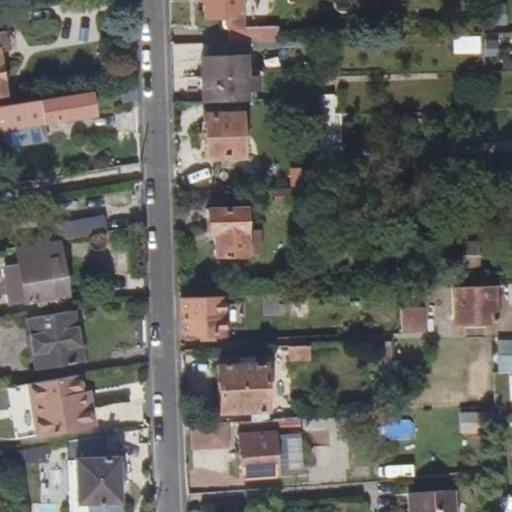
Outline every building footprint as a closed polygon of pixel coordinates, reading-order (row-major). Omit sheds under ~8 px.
[(240,27),(239,0),(201,0),(201,8),(206,13),(222,12),(222,42),(279,40),(279,26),(240,27)] [(358,38),(357,29),(331,30),(331,39),(347,38),(358,38)] [(369,38),(369,29),(357,29),(358,38),(369,38)] [(258,98),(258,77),(246,77),(245,54),(200,56),(202,99),(258,98)] [(45,125),(94,116),(90,92),(0,107),(0,132),(5,131),(45,125)] [(316,95),(316,151),(336,151),(336,95),(316,95)] [(240,154),(239,112),(203,113),(204,155),(240,154)] [(48,143),(45,125),(5,131),(8,149),(48,143)] [(314,184),(314,183),(264,185),(264,197),(314,195),(314,184)] [(247,261),(246,214),(205,216),(206,241),(214,241),(214,262),(247,261)] [(104,233),(102,219),(57,227),(59,241),(104,233)] [(480,270),(479,241),(458,242),(458,270),(480,270)] [(67,296),(56,242),(15,249),(18,266),(26,304),(39,301),(40,309),(58,305),(57,298),(67,296)] [(26,304),(18,266),(5,268),(13,306),(26,304)] [(494,322),(492,285),(452,286),(455,324),(494,322)] [(222,334),(220,295),(180,296),(181,335),(222,334)] [(398,334),(422,335),(423,308),(399,307),(398,334)] [(81,363),(72,312),(27,320),(36,371),(81,363)] [(392,392),(390,344),(377,345),(380,393),(392,392)] [(309,364),(308,349),(289,350),(290,365),(309,364)] [(268,420),(264,362),(217,365),(219,411),(252,409),(252,421),(268,420)] [(93,428),(89,404),(82,405),(78,376),(28,385),(37,437),(93,428)] [(298,418),(297,409),(281,410),(281,419),(298,418)] [(315,427),(315,446),(328,445),(328,427),(315,427)] [(277,476),(275,433),(239,434),(241,477),(277,476)] [(115,508),(114,459),(74,459),(74,502),(84,502),(84,511),(112,511),(113,507),(115,508)] [(449,511),(448,487),(405,491),(406,511),(449,511)]
